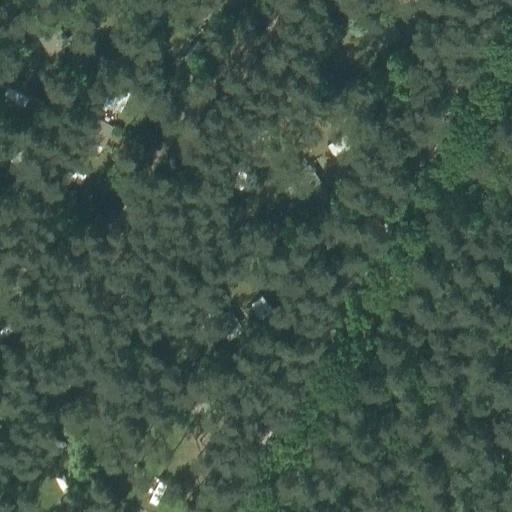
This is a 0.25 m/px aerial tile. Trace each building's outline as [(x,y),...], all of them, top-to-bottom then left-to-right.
[(194,0),(193,1),(201,15),(216,7),(211,0),(194,0)] [(374,30),(382,44),(397,35),(388,21),(374,30)] [(41,36),(50,50),(64,41),(56,27),(41,36)] [(16,50),(11,70),(29,75),(34,55),(16,50)] [(86,134),(100,142),(108,127),(93,119),(86,134)] [(293,176),(302,190),(316,181),(307,167),(293,176)] [(214,320),(222,334),(237,325),(228,312),(214,320)]
